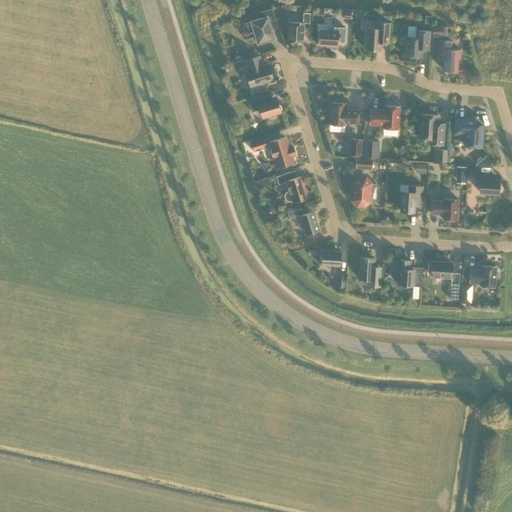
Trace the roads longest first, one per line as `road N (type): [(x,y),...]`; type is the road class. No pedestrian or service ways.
road 1 (residential): [(511,245),(340,236),(289,73),(301,61),(379,66),(444,89),(485,91),(500,103),(511,136)]
road 2 (tertiary): [(148,0),(214,218),(266,299),(358,347),(511,358)]
